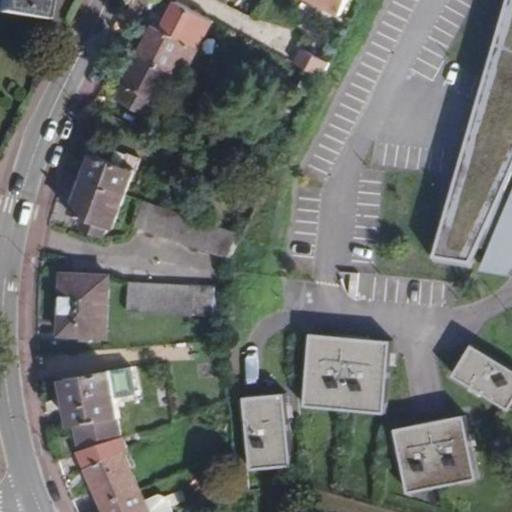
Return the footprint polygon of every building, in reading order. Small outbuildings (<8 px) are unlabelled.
[(0,0),(0,12),(41,20),(44,0),(0,0)] [(156,25),(140,54),(177,74),(188,79),(204,49),(200,48),(214,20),(178,0),(163,29),(156,25)] [(381,511),(511,511),(511,0),(370,0),(220,316),(237,475),(381,511)] [(311,0),(343,17),(351,0),(311,0)] [(305,51),(297,66),(324,81),(333,65),(305,51)] [(177,74),(140,54),(116,99),(151,119),(177,74)] [(93,155),(85,179),(128,194),(137,169),(93,155)] [(128,194),(85,179),(73,213),(89,219),(84,229),(106,237),(110,227),(115,229),(128,194)] [(137,226),(231,258),(244,234),(146,201),(137,226)] [(108,337),(111,277),(63,275),(61,334),(108,337)] [(129,312),(220,316),(217,287),(130,283),(129,312)] [(76,428),(80,450),(122,439),(118,420),(121,419),(112,370),(65,380),(73,428),(76,428)] [(77,451),(102,507),(141,490),(125,453),(128,451),(122,439),(80,450),(77,451)] [(151,511),(141,490),(102,507),(104,511),(151,511)]
